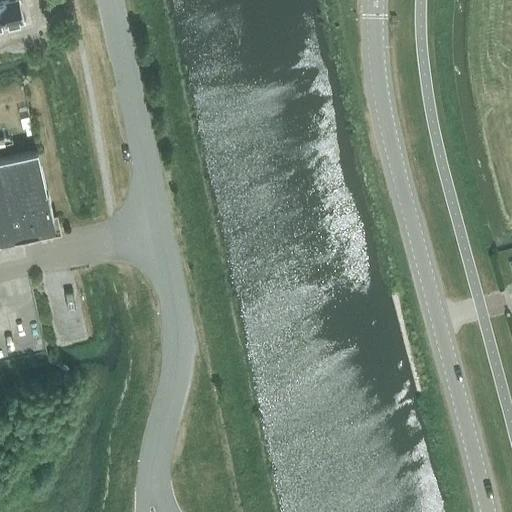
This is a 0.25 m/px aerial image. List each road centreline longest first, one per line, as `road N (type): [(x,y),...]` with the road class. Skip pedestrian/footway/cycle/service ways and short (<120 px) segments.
road 1 (secondary): [(485,511),(385,119),(375,0)]
road 2 (unclassified): [(111,0),(180,326),(154,467),(154,511)]
